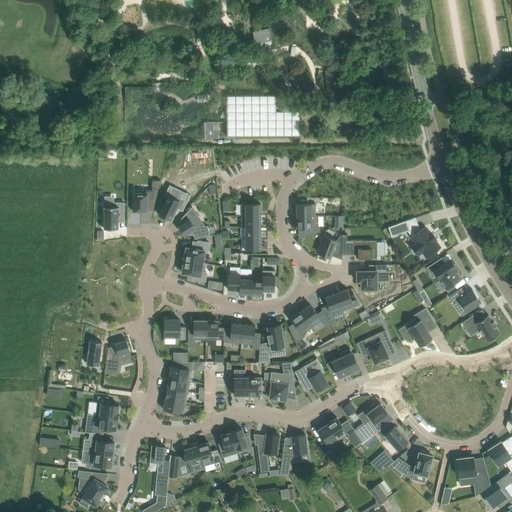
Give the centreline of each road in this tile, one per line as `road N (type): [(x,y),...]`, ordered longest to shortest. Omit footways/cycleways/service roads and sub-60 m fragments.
road 1 (residential): [(390,386),(363,388),(289,421),(239,409),(180,429),(142,424)]
road 2 (residential): [(390,386),(417,430),(449,444),(484,435),(511,387)]
road 3 (tertiary): [(441,162),(401,0)]
road 4 (tertiary): [(511,300),(441,162)]
road 5 (residential): [(295,295),(246,310),(146,286)]
road 6 (residential): [(441,162),(399,177),(326,161),(297,177)]
road 7 (residential): [(142,424),(153,366),(141,333),(146,286)]
road 8 (residential): [(511,350),(468,362),(417,362),(390,386)]
